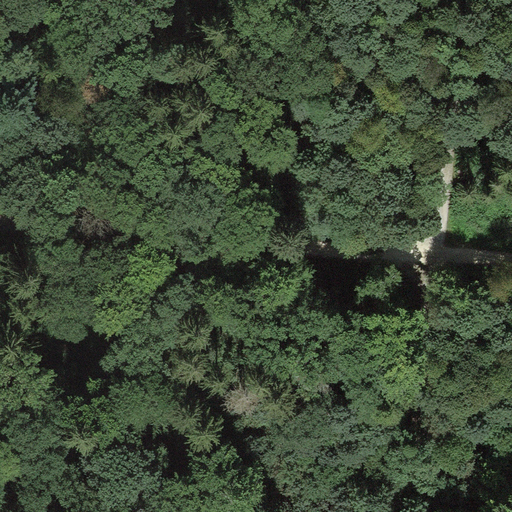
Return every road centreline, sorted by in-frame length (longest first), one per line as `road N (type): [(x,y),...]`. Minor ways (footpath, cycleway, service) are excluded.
road 1 (track): [(423,511),(458,0)]
road 2 (track): [(0,228),(511,257)]
